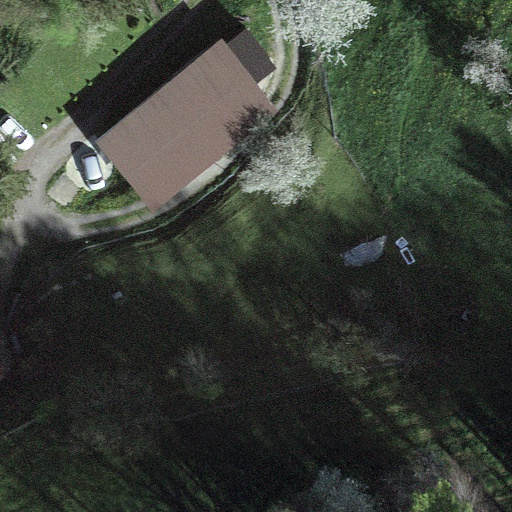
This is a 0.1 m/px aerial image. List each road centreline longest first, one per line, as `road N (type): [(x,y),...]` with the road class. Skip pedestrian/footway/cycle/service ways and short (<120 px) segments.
road 1 (track): [(18,207),(68,228),(137,214),(235,154),(275,99),(287,57),(280,0)]
road 2 (track): [(0,303),(28,186),(195,0)]
